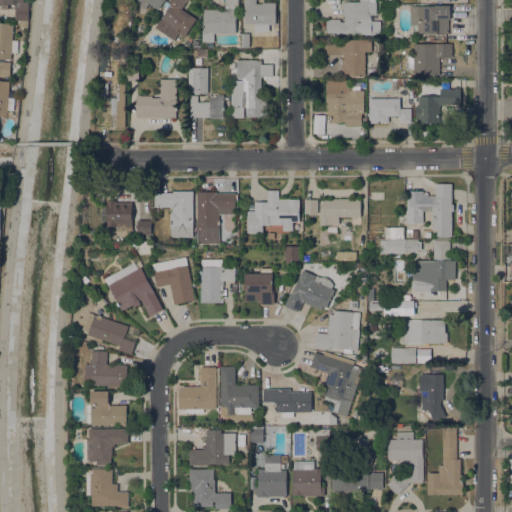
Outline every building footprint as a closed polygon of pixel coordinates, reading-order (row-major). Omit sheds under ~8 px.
[(16,0),(16,5),(9,4),(9,9),(2,8),(2,4),(0,3),(0,0),(16,0)] [(165,0),(159,9),(149,3),(146,8),(137,2),(138,0),(165,0)] [(168,8),(164,6),(167,2),(168,2),(169,0),(187,0),(181,9),(197,19),(185,37),(178,33),(174,40),(155,28),(168,8)] [(238,0),(238,7),(236,7),(236,33),(213,33),(213,42),(202,42),(202,30),(203,30),(203,9),(219,9),(219,11),(226,11),(226,7),(225,7),(225,0),(238,0)] [(256,0),(256,4),(262,4),(262,2),(276,2),(276,24),(274,24),(274,25),(271,25),(271,24),(269,24),(269,32),(254,32),(254,23),(245,23),(245,6),(244,6),(244,0),(256,0)] [(371,14),(371,20),(372,20),(372,21),(380,21),(380,34),(371,34),(371,35),(361,35),(361,33),(348,33),(339,33),(326,33),(326,19),(340,19),(340,21),(344,21),(344,15),(343,15),(343,1),(359,1),(359,0),(369,0),(369,2),(376,2),(376,14),(373,14),(371,14)] [(28,27),(20,27),(20,20),(16,20),(16,8),(16,2),(31,2),(31,9),(29,9),(29,20),(28,27)] [(450,5),(450,19),(448,19),(448,33),(418,34),(418,24),(411,24),(410,5),(417,5),(450,5)] [(0,22),(14,24),(13,40),(19,40),(18,53),(12,52),(12,59),(4,58),(3,61),(11,62),(11,76),(0,75),(0,22)] [(249,33),(249,47),(241,47),(241,33),(249,33)] [(365,76),(342,76),(342,60),(344,60),(344,51),(340,51),(340,55),(326,55),(326,41),(340,41),(340,39),(371,39),(371,51),(365,51),(365,76)] [(413,43),(451,43),(451,57),(439,57),(439,75),(421,75),(421,71),(413,71),(413,69),(406,69),(406,54),(413,54),(413,43)] [(261,97),(263,97),(263,102),(265,102),(265,107),(262,107),(262,117),(247,117),(247,115),(246,115),(246,110),(247,110),(247,107),(246,107),(246,91),(245,91),(244,117),(232,117),(232,106),(231,106),(231,80),(242,80),(242,78),(238,78),(238,59),(262,60),(261,64),(273,64),(273,76),(261,76),(261,97)] [(138,80),(127,80),(127,66),(138,66),(138,80)] [(207,93),(188,93),(188,67),(208,67),(207,93)] [(176,79),(176,117),(136,117),(136,95),(152,96),(152,97),(160,97),(160,79),(176,79)] [(0,80),(10,81),(9,97),(15,98),(14,110),(9,110),(8,117),(0,116),(0,80)] [(108,83),(108,94),(100,94),(100,83),(108,83)] [(116,98),(116,92),(119,92),(119,83),(125,83),(125,127),(111,127),(111,98),(116,98)] [(440,96),(440,88),(461,89),(461,104),(439,104),(439,123),(419,123),(419,121),(417,121),(417,120),(415,120),(415,106),(418,106),(418,96),(440,96)] [(364,90),(364,113),(362,113),(362,126),(345,126),(345,122),(330,122),(331,114),(327,114),(327,102),(326,102),(326,92),(348,93),(348,90),(364,90)] [(223,118),(210,118),(210,117),(190,117),(190,95),(198,95),(198,102),(209,102),(209,93),(217,93),(217,94),(223,94),(223,118)] [(400,98),(400,108),(411,108),(411,123),(398,123),(398,116),(388,116),(388,123),(369,123),(369,98),(400,98)] [(428,195),(436,195),(436,183),(452,183),(452,204),(453,204),(453,211),(452,211),(452,237),(437,237),(437,229),(432,229),(432,211),(423,211),(423,223),(407,223),(407,191),(423,191),(423,192),(426,192),(428,193),(428,195)] [(263,225),(263,232),(247,232),(247,211),(255,211),(255,201),(267,201),(268,190),(279,190),(278,199),(300,199),(299,222),(298,222),(298,223),(293,223),(293,231),(283,231),(283,224),(277,224),(278,217),(269,216),(269,225),(263,225)] [(158,207),(158,212),(152,212),(152,206),(154,206),(154,193),(173,193),(173,191),(193,191),(193,237),(170,237),(171,213),(173,213),(173,207),(167,207),(158,207)] [(198,232),(198,227),(197,227),(197,191),(216,191),(216,193),(235,193),(235,194),(237,194),(237,202),(235,202),(235,207),(218,207),(218,213),(219,213),(219,227),(218,227),(218,243),(206,243),(206,235),(198,235),(198,233),(198,232)] [(361,217),(339,217),(339,223),(320,223),(320,200),(331,200),(331,199),(361,198),(361,217)] [(318,199),(318,214),(304,214),(304,199),(318,199)] [(107,200),(116,200),(116,202),(132,202),(132,230),(117,230),(117,226),(109,226),(109,225),(107,225),(107,200)] [(151,233),(138,233),(138,220),(151,220),(151,233)] [(374,241),(374,230),(384,230),(384,227),(404,227),(404,239),(418,239),(418,241),(421,241),(421,250),(418,250),(418,251),(406,251),(406,253),(381,253),(381,241),(374,241)] [(449,260),(455,260),(455,280),(446,280),(446,291),(430,291),(415,291),(415,290),(411,290),(412,270),(420,270),(420,260),(433,260),(433,240),(450,240),(449,260)] [(299,247),(299,262),(285,262),(285,258),(284,258),(284,250),(285,250),(285,247),(299,247)] [(356,251),(356,260),(336,260),(336,251),(346,251),(356,251)] [(186,257),(195,300),(173,304),(170,284),(156,287),(152,263),(186,257)] [(200,302),(201,275),(196,275),(196,266),(201,266),(201,259),(222,259),(222,264),(235,264),(235,281),(223,281),(223,303),(200,302)] [(121,310),(104,278),(134,262),(137,269),(140,267),(163,309),(149,317),(140,300),(139,300),(141,304),(134,307),(133,304),(121,310)] [(261,273),(261,268),(272,268),(272,273),(273,273),(273,285),(274,285),(274,287),(277,287),(277,292),(274,292),(274,304),(260,304),(260,300),(244,300),(244,294),(245,294),(245,273),(261,273)] [(334,290),(326,308),(323,306),(321,310),(303,302),(298,312),(284,306),(290,292),(292,293),(303,270),(316,275),(313,280),(314,281),(316,275),(320,277),(326,277),(330,279),(333,284),(331,288),(334,290)] [(90,279),(86,284),(81,280),(85,275),(90,279)] [(381,311),(369,311),(369,303),(381,303),(384,303),(384,300),(415,300),(414,315),(384,314),(384,310),(381,310),(381,311)] [(359,312),(358,329),(359,329),(358,350),(352,350),(352,353),(328,351),(328,349),(315,348),(316,332),(328,333),(329,314),(333,314),(334,310),(359,312)] [(128,326),(124,338),(135,342),(131,354),(118,350),(120,345),(88,335),(89,333),(82,331),(88,312),(108,319),(128,326)] [(404,319),(445,320),(445,333),(447,333),(447,343),(404,343),(404,319)] [(135,341),(138,329),(127,326),(125,338),(135,341)] [(416,348),(416,362),(391,362),(391,348),(416,348)] [(431,349),(431,362),(417,362),(417,349),(431,349)] [(107,351),(107,363),(128,364),(127,386),(103,385),(103,384),(84,383),(85,364),(91,364),(91,350),(107,351)] [(320,394),(328,372),(310,366),(315,352),(324,355),(325,351),(355,361),(353,364),(362,367),(346,417),(336,413),(337,412),(333,411),(335,403),(324,399),(326,396),(320,394)] [(220,415),(220,366),(235,366),(235,385),(258,385),(258,408),(251,408),(251,415),(252,415),(252,417),(254,417),(254,424),(234,424),(234,415),(220,415)] [(216,409),(203,409),(203,413),(186,413),(186,409),(179,409),(179,389),(182,389),(182,386),(200,386),(200,367),(216,367),(216,409)] [(422,396),(428,396),(428,391),(419,391),(419,374),(443,374),(443,400),(440,400),(440,404),(442,406),(444,409),(442,409),(446,416),(447,419),(445,421),(442,417),(436,421),(430,412),(422,410),(422,396)] [(398,379),(398,387),(389,387),(389,378),(398,379)] [(276,401),(263,401),(263,388),(290,388),(290,391),(311,392),(311,412),(276,412),(276,401)] [(91,390),(109,390),(109,405),(126,405),(127,424),(91,425),(91,404),(91,390)] [(351,420),(348,428),(339,425),(338,422),(340,417),(351,420)] [(457,458),(460,458),(460,475),(463,475),(463,494),(438,494),(428,494),(427,472),(439,472),(439,465),(443,465),(442,427),(456,426),(457,458)] [(128,428),(128,443),(114,443),(114,446),(112,446),(112,456),(111,456),(111,465),(96,465),(96,461),(91,461),(84,461),(84,439),(89,439),(89,428),(128,428)] [(268,441),(263,441),(263,442),(250,442),(250,428),(263,428),(268,428),(268,441)] [(235,448),(237,448),(237,453),(235,452),(235,454),(229,454),(229,465),(224,465),(224,464),(209,464),(209,465),(189,465),(189,449),(203,449),(203,447),(205,447),(205,437),(206,437),(206,429),(221,429),(221,432),(235,432),(235,448)] [(329,429),(329,449),(316,449),(316,436),(315,436),(315,429),(329,429)] [(423,458),(423,479),(423,482),(409,483),(408,484),(409,484),(399,495),(395,492),(389,487),(390,486),(387,484),(397,472),(402,477),(404,475),(410,472),(410,460),(388,460),(388,439),(396,439),(396,431),(413,431),(413,439),(422,439),(423,458)] [(245,445),(237,445),(237,433),(245,433),(245,445)] [(281,469),(286,469),(286,495),(268,496),(257,497),(257,495),(256,495),(256,488),(259,488),(258,471),(258,469),(265,469),(264,454),(280,454),(281,469)] [(321,487),(324,487),(324,496),(302,495),(303,495),(293,495),(293,460),(314,461),(314,467),(321,468),(321,487)] [(112,468),(112,484),(117,484),(117,491),(128,491),(128,507),(121,507),(121,506),(114,506),(91,506),(91,495),(90,495),(90,494),(86,494),(86,469),(91,469),(91,468),(112,468)] [(215,492),(231,492),(231,507),(230,507),(230,508),(215,509),(215,506),(194,506),(193,489),(189,489),(189,468),(194,468),(194,469),(213,469),(213,479),(215,479),(215,492)] [(332,471),(369,471),(369,472),(383,472),(383,488),(369,489),(369,491),(332,492),(332,471)]
